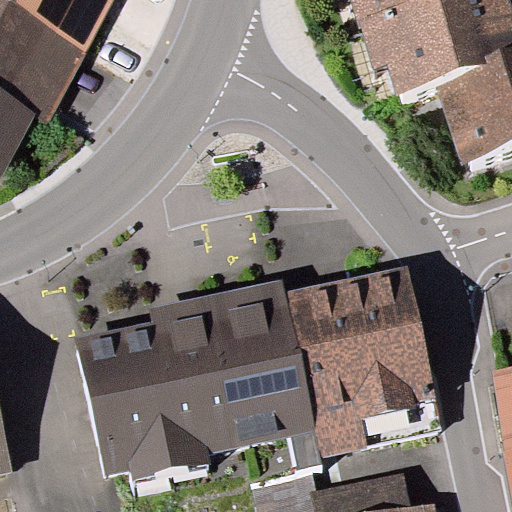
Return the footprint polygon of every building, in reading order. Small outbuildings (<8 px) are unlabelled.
[(115,0),(0,0),(0,4),(87,51),(115,0)] [(511,3),(511,0),(350,0),(359,27),(362,26),(374,65),(387,61),(397,91),(434,79),(461,164),(511,148),(511,3)] [(87,51),(0,4),(0,94),(36,114),(49,121),(87,51)] [(0,169),(5,172),(36,114),(0,94),(0,169)] [(443,436),(409,280),(289,306),(321,453),(323,462),(443,436)] [(289,306),(78,352),(111,499),(321,453),(289,306)] [(511,389),(499,391),(511,467),(511,389)] [(0,406),(0,495),(22,490),(0,406)]
